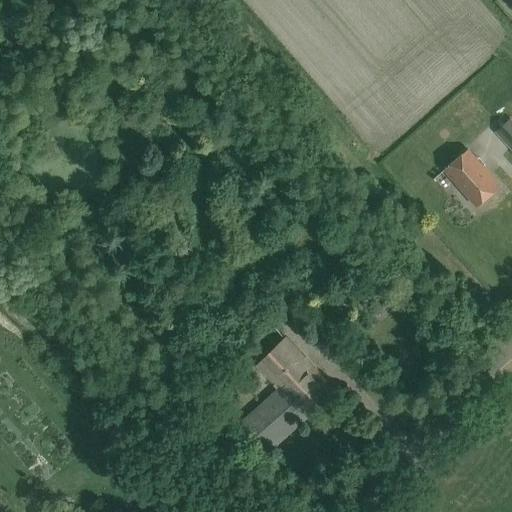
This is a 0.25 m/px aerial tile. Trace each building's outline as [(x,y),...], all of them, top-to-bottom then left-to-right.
[(511,150),(511,120),(510,118),(495,132),(511,150)] [(477,206),(500,186),(468,150),(445,170),(477,206)] [(276,325),(305,298),(291,282),(262,309),(276,325)] [(269,452),(335,392),(286,337),(256,364),(278,389),(241,422),(269,452)] [(226,403),(244,387),(236,378),(218,394),(226,403)]
